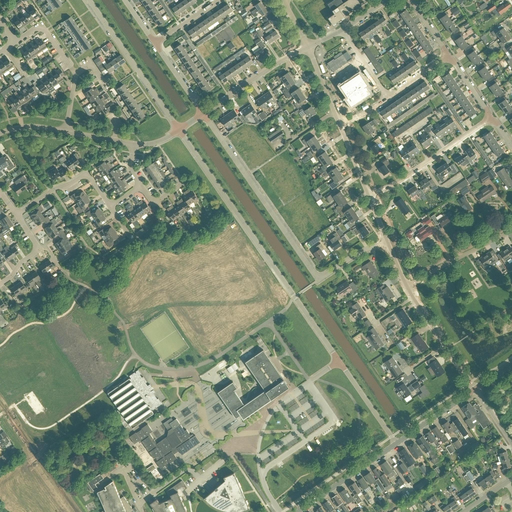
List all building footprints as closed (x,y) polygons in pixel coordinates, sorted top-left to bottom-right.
[(53,10),(62,5),(58,0),(55,0),(49,5),(52,9),(48,11),(50,14),(54,11),(53,10)] [(185,0),(182,2),(187,8),(192,5),(188,0),(185,0)] [(334,13),(327,18),(330,21),(334,26),(337,24),(336,23),(339,21),(341,19),(342,21),(346,18),(345,17),(344,15),(347,13),(346,12),(349,10),(351,9),(351,10),(358,5),(357,4),(362,1),(363,2),(365,0),(333,0),(327,4),(334,13)] [(145,7),(149,11),(155,7),(152,2),(145,7)] [(178,5),(182,12),(187,8),(182,2),(178,5)] [(251,13),(253,15),(264,7),(261,2),(255,6),(257,9),(251,13)] [(502,5),(497,9),(501,15),(508,10),(507,9),(511,6),(508,2),(503,6),(502,5)] [(487,8),(489,12),(496,8),(493,4),(487,8)] [(172,9),(177,15),(182,12),(178,5),(172,9)] [(223,8),(228,14),(232,11),(228,5),(223,8)] [(29,13),(34,20),(39,17),(32,6),(30,7),(32,11),(29,13)] [(149,11),(152,16),(159,12),(155,7),(149,11)] [(253,15),(255,17),(258,15),(260,13),(262,16),(268,12),(264,7),(253,15)] [(218,11),(223,18),(228,14),(223,8),(218,11)] [(24,16),(29,23),(34,20),(29,13),(27,9),(25,11),(27,14),(24,16)] [(404,19),(410,15),(406,10),(401,14),(404,19)] [(213,15),(218,21),(223,18),(218,11),(213,15)] [(440,19),(443,23),(450,19),(447,15),(448,14),(446,11),(441,15),(442,17),(440,19)] [(19,19),(24,27),(29,23),(24,16),(22,12),(20,14),(22,17),(19,19)] [(152,16),(156,21),(162,17),(159,12),(152,16)] [(208,18),(213,25),(218,21),(213,15),(208,18)] [(407,23),(413,20),(410,15),(404,19),(407,23)] [(14,23),(19,30),(24,27),(19,19),(17,16),(15,17),(17,21),(14,23)] [(66,29),(74,23),(70,17),(62,23),(62,22),(58,25),(60,27),(63,25),(65,28),(66,29)] [(156,21),(159,26),(166,22),(162,17),(156,21)] [(384,17),(379,20),(383,26),(386,23),(392,31),(395,29),(390,22),(389,23),(388,22),(387,21),(384,17)] [(203,22),(208,28),(213,25),(208,18),(203,22)] [(443,23),(447,29),(454,24),(457,22),(455,20),(452,22),(450,19),(443,23)] [(374,24),(378,29),(383,26),(379,20),(374,24)] [(411,28),(416,25),(413,20),(407,23),(411,28)] [(198,25),(203,32),(208,28),(203,22),(198,25)] [(70,35),(79,29),(74,23),(66,29),(65,28),(62,31),(64,33),(67,31),(70,35)] [(374,24),(369,27),(373,33),(376,31),(377,33),(379,31),(378,29),(374,24)] [(452,32),(454,34),(460,30),(458,28),(457,29),(454,24),(447,29),(450,33),(452,32)] [(193,28),(198,35),(203,32),(198,25),(193,28)] [(266,28),(275,40),(280,36),(276,30),(273,32),(271,30),(274,28),(272,25),(266,28)] [(414,33),(420,29),(416,25),(411,28),(414,33)] [(369,27),(364,31),(368,36),(371,40),(373,38),(374,38),(375,37),(374,35),(373,33),(369,27)] [(188,32),(193,38),(198,35),(193,28),(188,32)] [(265,37),(269,43),(275,40),(266,28),(264,30),(266,33),(267,33),(268,35),(265,37)] [(499,38),(507,33),(503,28),(497,32),(496,30),(491,33),(494,38),(497,36),(499,38)] [(79,29),(70,35),(73,39),(69,41),(71,44),(75,42),(74,41),(83,35),(79,29)] [(417,38),(423,34),(420,29),(414,33),(417,38)] [(364,31),(359,34),(363,39),(366,37),(368,39),(370,38),(368,36),(364,31)] [(455,40),(459,45),(465,41),(462,36),(463,35),(462,33),(456,37),(457,39),(455,40)] [(502,48),(507,45),(505,43),(511,39),(507,33),(499,38),(501,42),(498,44),(502,48)] [(421,43),(426,39),(423,34),(417,38),(421,43)] [(78,47),(87,41),(83,35),(74,41),(75,42),(77,45),(73,47),(75,50),(79,47),(78,47)] [(37,44),(42,51),(47,48),(42,40),(39,42),(36,39),(34,40),(37,44)] [(424,48),(430,44),(426,39),(421,43),(424,48)] [(78,47),(79,47),(81,51),(77,53),(79,56),(83,53),(91,47),(87,41),(78,47)] [(265,47),(261,41),(256,44),(259,49),(254,53),(258,59),(265,54),(262,49),(265,47)] [(464,49),(466,51),(472,47),(470,44),(468,45),(465,41),(459,45),(462,50),(464,49)] [(32,47),(37,55),(42,51),(37,44),(34,46),(31,42),(29,44),(32,47)] [(174,49),(178,54),(184,49),(181,44),(174,49)] [(426,50),(428,53),(433,49),(430,44),(424,48),(423,49),(424,51),(426,50)] [(510,54),(511,52),(511,44),(508,48),(507,45),(502,48),(505,53),(508,51),(510,54)] [(27,51),(32,58),(37,55),(32,47),(29,49),(26,46),(24,47),(27,51)] [(468,55),(471,60),(478,56),(474,51),(476,50),(474,48),(469,52),(470,54),(468,55)] [(19,51),(27,62),(32,58),(27,51),(24,53),(21,49),(19,51)] [(178,54),(181,59),(188,54),(184,49),(178,54)] [(119,66),(125,62),(120,55),(117,57),(114,53),(112,55),(115,59),(119,66)] [(181,59),(185,64),(191,59),(188,54),(181,59)] [(329,64),(328,64),(333,71),(347,61),(345,59),(343,55),(342,54),(342,55),(334,60),(329,64)] [(3,63),(8,71),(13,67),(6,56),(3,58),(6,61),(3,63)] [(244,60),(248,66),(253,63),(249,56),(244,60)] [(476,64),(478,66),(484,62),(482,59),(481,60),(478,56),(471,60),(475,65),(476,64)] [(107,59),(110,62),(114,69),(119,66),(115,59),(112,61),(109,57),(107,59)] [(185,64),(188,69),(195,64),(191,59),(185,64)] [(0,69),(3,74),(8,71),(3,63),(1,60),(0,60),(0,63),(1,65),(0,65),(0,69)] [(239,63),(243,70),(248,66),(244,60),(239,63)] [(102,63),(104,66),(106,69),(108,72),(109,73),(114,69),(110,62),(106,64),(104,61),(102,63)] [(409,64),(413,70),(418,67),(414,61),(409,64)] [(234,67),(238,73),(243,70),(239,63),(234,67)] [(188,69),(192,74),(198,69),(195,64),(188,69)] [(404,68),(408,73),(413,70),(409,64),(404,68)] [(479,71),(482,76),(488,72),(485,67),(487,66),(485,64),(479,67),(481,70),(479,71)] [(229,70),(233,76),(238,73),(234,67),(229,70)] [(400,71),(403,77),(408,73),(404,68),(400,71)] [(53,76),(58,84),(63,80),(61,77),(57,71),(56,69),(53,71),(56,74),(53,76)] [(192,74),(195,78),(201,74),(198,69),(192,74)] [(224,73),(229,80),(233,76),(229,70),(224,73)] [(395,74),(399,80),(403,77),(400,71),(395,74)] [(487,79),(489,82),(495,78),(493,75),(492,76),(488,72),(482,76),(485,81),(487,79)] [(48,80),(53,87),(58,84),(53,76),(51,73),(48,74),(51,78),(48,80)] [(219,77),(223,83),(229,80),(224,73),(219,77)] [(284,83),(292,78),(288,73),(282,77),(281,74),(276,77),(279,82),(282,80),(284,83)] [(359,73),(340,86),(349,99),(350,98),(353,102),(367,93),(364,88),(368,86),(359,73)] [(390,78),(394,83),(399,80),(395,74),(394,75),(393,73),(392,74),(393,76),(390,78)] [(443,77),(446,82),(453,78),(449,73),(443,77)] [(195,78),(198,83),(205,79),(201,74),(195,78)] [(43,83),(48,91),(53,87),(48,80),(46,76),(44,78),(46,81),(43,83)] [(284,94),(291,90),(290,87),(295,83),(292,78),(284,83),(286,86),(283,88),(284,89),(282,91),(284,94)] [(446,82),(450,87),(456,83),(453,78),(446,82)] [(198,83),(202,88),(208,84),(205,79),(198,83)] [(490,87),(493,92),(499,87),(496,83),(498,82),(496,79),(490,83),(492,86),(490,87)] [(38,87),(40,89),(43,94),(48,91),(43,83),(41,80),(39,81),(41,85),(38,87)] [(420,85),(425,92),(430,88),(425,82),(420,85)] [(450,87),(453,92),(460,88),(456,83),(450,87)] [(202,88),(205,93),(212,89),(208,84),(202,88)] [(116,89),(120,95),(127,90),(123,85),(116,89)] [(415,89),(420,95),(425,92),(420,85),(415,89)] [(27,91),(32,99),(37,95),(36,94),(32,88),(29,90),(26,86),(24,88),(25,89),(27,91)] [(498,95),(500,97),(506,94),(504,91),(503,92),(499,87),(493,92),(496,97),(498,95)] [(84,93),(87,98),(98,91),(96,88),(93,90),(92,88),(84,93)] [(293,96),(295,99),(302,94),(299,88),(293,92),(291,90),(284,94),(287,98),(289,96),(290,98),(293,96)] [(453,92),(457,97),(463,93),(460,88),(453,92)] [(22,95),(27,102),(32,99),(27,91),(25,89),(23,91),(21,90),(19,91),(22,95)] [(415,89),(410,92),(415,99),(416,100),(418,99),(417,97),(420,95),(415,89)] [(17,98),(22,105),(27,102),(22,95),(19,97),(15,90),(12,92),(17,98)] [(120,95),(123,100),(130,95),(127,90),(120,95)] [(87,98),(91,103),(98,98),(97,96),(100,93),(98,91),(87,98)] [(270,92),(265,95),(270,103),(273,101),(275,104),(277,102),(270,92)] [(405,95),(410,102),(415,99),(410,92),(405,95)] [(457,97),(460,102),(467,98),(463,93),(457,97)] [(294,104),(298,109),(302,105),(301,103),(306,99),(302,94),(295,99),(297,102),(294,104)] [(123,100),(127,105),(134,100),(130,95),(123,100)] [(260,98),(267,109),(270,107),(268,104),(270,103),(265,95),(260,98)] [(400,99),(405,105),(410,102),(405,95),(400,99)] [(15,106),(17,109),(22,105),(17,98),(14,100),(12,96),(9,98),(10,99),(15,106)] [(499,104),(502,109),(509,104),(506,100),(507,99),(506,96),(500,100),(501,103),(499,104)] [(91,103),(94,108),(105,100),(103,97),(100,100),(98,98),(91,103)] [(264,107),(266,109),(267,109),(260,98),(256,101),(261,109),(264,107)] [(460,102),(464,107),(470,103),(467,98),(460,102)] [(395,102),(400,109),(405,105),(400,99),(395,102)] [(94,108),(97,112),(105,107),(103,105),(107,103),(105,100),(94,108)] [(127,105),(131,110),(137,105),(134,100),(127,105)] [(395,102),(391,105),(395,112),(396,114),(398,113),(397,111),(400,109),(395,102)] [(464,107),(467,112),(473,107),(470,103),(464,107)] [(251,104),(246,108),(254,118),(256,117),(254,114),(256,112),(251,104)] [(508,112),(510,114),(511,112),(511,108),(511,109),(509,104),(502,109),(506,114),(508,112)] [(131,110),(134,115),(141,111),(137,105),(131,110)] [(391,105),(386,109),(390,115),(391,117),(393,116),(392,114),(395,112),(391,105)] [(301,117),(307,114),(309,118),(316,113),(311,106),(306,110),(304,108),(298,112),(301,117)] [(97,112),(100,117),(111,110),(109,107),(106,109),(105,107),(97,112)] [(430,107),(426,110),(429,115),(434,112),(430,107)] [(467,112),(470,117),(477,113),(473,107),(467,112)] [(246,117),(244,119),(246,121),(247,123),(250,121),(247,118),(250,116),(252,119),(254,118),(246,108),(242,111),(246,117)] [(386,109),(381,112),(385,119),(386,121),(388,119),(387,117),(390,115),(386,109)] [(234,110),(229,113),(234,121),(237,119),(239,122),(241,120),(243,123),(246,121),(244,119),(241,115),(239,117),(234,110)] [(134,115),(138,121),(145,116),(141,111),(134,115)] [(263,111),(258,115),(262,121),(267,117),(263,111)] [(225,116),(234,130),(232,127),(234,125),(232,122),(234,121),(229,113),(225,116)] [(228,130),(230,133),(234,130),(225,116),(220,119),(226,127),(228,125),(230,128),(228,130)] [(445,119),(453,129),(457,126),(452,118),(449,120),(447,118),(445,119)] [(363,127),(368,135),(370,133),(371,135),(375,132),(371,127),(374,125),(375,127),(378,124),(374,119),(371,122),(369,124),(369,123),(363,127)] [(443,125),(448,132),(453,129),(445,119),(443,120),(445,123),(443,125)] [(436,125),(444,136),(448,132),(443,125),(440,127),(438,124),(436,125)] [(434,131),(439,139),(444,136),(436,125),(434,126),(436,129),(434,131)] [(268,136),(272,143),(285,134),(281,128),(268,136)] [(257,166),(265,161),(254,144),(254,145),(247,133),(246,133),(244,129),(236,133),(257,166)] [(484,136),(481,138),(483,140),(485,138),(487,141),(494,137),(490,132),(484,136)] [(422,135),(430,145),(434,142),(429,134),(426,136),(424,133),(422,135)] [(419,141),(425,149),(430,145),(422,135),(420,136),(422,139),(419,141)] [(310,146),(318,141),(314,136),(309,140),(307,138),(302,141),(306,146),(309,144),(310,146)] [(494,137),(487,141),(491,146),(497,142),(494,137)] [(382,143),(378,139),(373,142),(375,145),(371,148),(376,155),(381,151),(378,146),(382,143)] [(313,156),(318,153),(316,151),(322,147),(318,141),(310,146),(313,150),(310,152),(313,156)] [(410,147),(416,155),(420,152),(413,141),(411,143),(413,146),(410,147)] [(497,142),(491,146),(494,151),(501,147),(497,142)] [(404,147),(411,158),(416,155),(410,147),(408,149),(406,146),(404,147)] [(401,153),(407,161),(411,158),(404,147),(402,149),(404,151),(401,153)] [(501,147),(494,151),(494,152),(498,156),(504,152),(501,147)] [(471,148),(465,151),(469,156),(466,158),(469,162),(470,162),(472,165),(474,163),(472,161),(476,158),(475,157),(476,156),(475,154),(471,148)] [(321,162),(329,157),(325,152),(320,156),(318,153),(313,156),(316,161),(319,159),(321,162)] [(69,159),(75,167),(80,164),(77,160),(79,158),(76,153),(73,155),(74,156),(69,159)] [(461,155),(455,160),(458,165),(461,163),(463,167),(469,162),(466,158),(464,160),(461,155)] [(65,162),(70,170),(75,167),(69,159),(67,161),(63,156),(58,160),(62,165),(65,162)] [(169,170),(170,172),(171,173),(172,173),(173,175),(174,174),(176,177),(178,175),(164,156),(162,157),(164,160),(163,161),(165,162),(164,163),(166,167),(167,166),(169,169),(169,170)] [(0,158),(0,164),(3,169),(6,167),(9,171),(14,167),(9,159),(5,161),(2,157),(0,158)] [(322,174),(329,169),(327,166),(333,163),(329,157),(321,162),(323,165),(321,167),(324,172),(321,174),(322,174)] [(380,160),(383,164),(384,165),(379,169),(384,176),(390,172),(386,166),(390,164),(385,157),(380,160)] [(151,175),(161,168),(156,161),(146,168),(148,171),(147,172),(149,174),(150,173),(151,175)] [(276,161),(268,166),(290,198),(297,193),(286,176),(276,161)] [(96,167),(99,172),(110,164),(109,162),(105,164),(104,162),(96,167)] [(446,163),(441,166),(447,173),(450,171),(451,173),(453,172),(454,174),(457,172),(453,165),(450,167),(446,163)] [(103,177),(105,175),(110,171),(109,169),(112,167),(110,164),(99,172),(103,177)] [(437,176),(441,183),(444,181),(443,179),(445,177),(444,176),(447,173),(441,166),(436,169),(440,174),(437,176)] [(61,177),(66,174),(62,168),(58,171),(55,167),(51,170),(50,170),(47,172),(49,176),(50,176),(53,180),(59,176),(61,177)] [(155,181),(165,175),(161,168),(151,175),(154,179),(153,180),(154,182),(155,181)] [(330,175),(332,178),(339,173),(336,168),(330,171),(329,169),(322,174),(324,177),(327,176),(327,177),(330,175)] [(504,168),(497,173),(508,189),(510,187),(510,188),(511,187),(511,186),(511,181),(508,175),(508,174),(504,168)] [(105,175),(108,180),(119,172),(117,169),(114,172),(113,170),(110,171),(105,175)] [(493,169),(488,173),(491,178),(497,174),(493,169)] [(108,180),(112,184),(119,179),(118,177),(121,175),(119,172),(108,180)] [(329,185),(332,190),(339,185),(338,182),(343,178),(339,173),(332,178),(334,181),(329,185)] [(485,173),(479,177),(483,183),(489,178),(485,173)] [(158,188),(159,189),(170,181),(165,175),(155,181),(159,187),(158,188)] [(19,184),(13,188),(17,194),(27,188),(22,182),(26,180),(23,176),(17,180),(19,184)] [(426,178),(420,183),(424,189),(425,190),(429,187),(428,186),(429,185),(432,188),(431,189),(433,191),(438,188),(436,185),(432,179),(429,181),(426,178)] [(112,184),(115,189),(126,181),(124,179),(121,181),(119,179),(112,184)] [(115,189),(118,194),(126,189),(124,186),(128,184),(126,181),(115,189)] [(408,191),(412,197),(417,193),(420,198),(421,197),(425,195),(421,189),(418,191),(415,186),(408,191)] [(492,186),(488,189),(487,187),(480,191),(482,193),(477,197),(481,203),(483,201),(484,201),(493,195),(493,196),(497,193),(492,186)] [(466,187),(459,191),(462,196),(469,191),(466,187)] [(186,191),(194,202),(199,199),(193,191),(191,193),(189,189),(186,191)] [(313,196),(317,201),(323,197),(321,194),(319,196),(317,193),(316,194),(314,190),(311,192),(313,196)] [(76,199),(78,202),(86,196),(83,191),(76,196),(75,193),(70,196),(73,201),(76,199)] [(189,205),(194,202),(186,191),(184,193),(186,196),(184,198),(186,201),(189,205)] [(334,199),(337,202),(344,197),(340,192),(335,196),(333,193),(326,198),(329,203),(334,199)] [(77,207),(80,212),(85,208),(84,206),(90,202),(86,196),(78,202),(80,205),(77,207)] [(465,200),(466,199),(464,196),(457,201),(464,210),(462,211),(464,214),(466,213),(468,212),(469,212),(472,209),(465,200)] [(336,207),(339,212),(344,209),(342,207),(348,203),(344,197),(337,202),(339,205),(336,207)] [(179,201),(187,212),(191,209),(189,205),(186,201),(184,202),(182,199),(179,201)] [(398,206),(404,215),(410,211),(401,199),(395,204),(397,207),(398,206)] [(139,202),(146,213),(151,210),(146,202),(144,204),(141,201),(139,202)] [(177,208),(182,215),(187,212),(179,201),(176,203),(179,206),(177,208)] [(136,209),(142,217),(146,213),(139,202),(136,204),(138,208),(136,209)] [(307,239),(315,234),(308,222),(307,223),(294,202),(287,207),(307,239)] [(30,215),(34,221),(42,215),(40,212),(43,210),(40,205),(35,209),(37,211),(30,215)] [(170,208),(177,218),(182,215),(177,208),(175,209),(172,206),(170,208)] [(129,209),(137,220),(142,217),(136,209),(134,210),(132,207),(129,209)] [(345,215),(348,218),(355,213),(351,207),(346,211),(344,209),(339,212),(342,217),(345,215)] [(92,216),(94,219),(102,213),(98,208),(92,213),(90,210),(85,213),(89,218),(92,216)] [(167,214),(172,222),(177,218),(170,208),(167,209),(169,213),(167,214)] [(127,216),(132,223),(137,220),(129,209),(128,210),(127,211),(129,214),(127,216)] [(431,217),(436,225),(439,223),(442,227),(451,220),(451,221),(455,219),(450,212),(438,221),(434,215),(431,217)] [(93,224),(96,229),(101,225),(99,223),(105,219),(102,213),(94,219),(96,222),(93,224)] [(347,223),(350,228),(355,224),(353,222),(359,218),(355,213),(348,218),(350,221),(347,223)] [(45,224),(49,222),(50,221),(47,216),(44,218),(42,215),(34,221),(37,226),(44,222),(45,224)] [(2,226),(10,221),(6,216),(0,220),(0,223),(2,226)] [(420,221),(423,225),(425,224),(426,225),(431,222),(427,217),(420,221)] [(44,229),(48,234),(56,228),(54,225),(57,223),(54,219),(50,221),(49,222),(51,224),(44,229)] [(1,233),(3,236),(9,232),(7,229),(13,225),(10,221),(2,226),(4,228),(1,230),(2,232),(1,233)] [(356,236),(360,233),(363,237),(369,232),(364,226),(359,230),(357,227),(352,230),(356,236)] [(417,242),(418,242),(421,240),(421,241),(431,234),(431,235),(434,233),(429,226),(425,229),(423,227),(418,230),(420,233),(417,235),(418,236),(416,238),(415,239),(417,242)] [(104,235),(107,238),(115,232),(111,227),(105,231),(103,229),(98,232),(101,237),(104,235)] [(58,235),(59,237),(64,234),(61,229),(58,231),(56,228),(48,234),(51,239),(58,235)] [(106,243),(109,248),(114,244),(112,242),(118,237),(115,232),(107,238),(109,241),(106,243)] [(333,238),(330,240),(332,243),(330,245),(334,250),(341,245),(338,241),(341,239),(336,232),(332,235),(333,238)] [(55,244),(58,249),(66,244),(69,242),(67,239),(64,234),(59,237),(61,240),(55,244)] [(317,236),(311,240),(313,244),(320,239),(317,236)] [(58,249),(62,254),(68,250),(70,253),(75,249),(69,242),(66,244),(58,249)] [(318,250),(314,253),(319,260),(325,256),(321,251),(324,249),(323,247),(321,243),(315,247),(318,250)] [(10,250),(14,257),(19,253),(16,248),(18,247),(16,244),(11,248),(12,249),(10,250)] [(9,260),(14,257),(10,250),(10,251),(7,246),(3,249),(5,252),(2,254),(4,256),(6,255),(9,260)] [(500,258),(505,264),(508,262),(507,260),(510,258),(504,249),(500,253),(502,256),(500,258)] [(489,252),(485,255),(493,267),(496,265),(495,263),(498,261),(494,254),(492,256),(489,252)] [(489,270),(493,267),(485,255),(480,259),(482,262),(480,264),(485,270),(488,268),(489,270)] [(44,263),(48,270),(50,269),(51,270),(56,266),(54,264),(52,265),(49,260),(44,263)] [(365,269),(369,274),(369,273),(372,278),(379,273),(370,261),(361,267),(363,270),(365,269)] [(40,273),(42,276),(47,272),(46,271),(48,270),(44,263),(39,267),(42,272),(40,273)] [(30,275),(35,281),(37,280),(38,281),(43,278),(41,275),(39,277),(36,272),(30,275)] [(27,285),(29,287),(34,284),(33,283),(35,281),(30,275),(25,279),(29,284),(27,285)] [(16,285),(20,291),(22,290),(23,291),(28,288),(26,285),(24,287),(21,282),(16,285)] [(346,282),(336,289),(341,297),(350,291),(352,294),(358,289),(353,282),(349,285),(346,282)] [(13,295),(14,297),(19,294),(18,293),(20,291),(16,285),(11,289),(14,294),(13,295)] [(387,287),(385,288),(383,285),(376,290),(379,294),(381,293),(384,298),(381,300),(383,303),(384,303),(386,301),(394,296),(387,287)] [(366,315),(357,303),(352,306),(353,308),(350,311),(354,316),(357,314),(360,319),(366,315)] [(396,314),(405,327),(412,323),(403,310),(396,314)] [(15,325),(9,329),(15,338),(18,336),(14,330),(17,328),(15,325)] [(367,337),(376,349),(383,344),(377,335),(373,328),(368,332),(371,335),(367,337)] [(23,335),(19,338),(26,348),(32,343),(29,338),(32,336),(27,329),(22,333),(23,335)] [(413,341),(421,353),(428,348),(424,342),(418,334),(411,339),(413,342),(413,341)] [(403,341),(398,344),(401,350),(406,348),(403,341)] [(289,387),(263,350),(255,356),(254,357),(254,356),(245,362),(265,391),(244,405),(234,390),(237,388),(233,382),(218,392),(236,418),(240,415),(243,419),(289,387)] [(385,363),(394,377),(402,372),(392,358),(385,363)] [(445,372),(436,359),(429,365),(437,377),(445,372)] [(230,374),(239,368),(235,363),(227,369),(230,374)] [(155,407),(156,407),(157,407),(162,404),(158,398),(157,399),(153,394),(155,392),(154,390),(152,390),(152,389),(152,387),(150,384),(148,386),(146,383),(147,382),(143,377),(142,378),(140,375),(141,374),(138,370),(136,372),(136,373),(135,373),(135,372),(129,376),(131,379),(130,379),(129,378),(108,393),(120,410),(119,411),(118,410),(115,413),(126,429),(130,426),(129,425),(130,425),(133,428),(154,413),(151,410),(152,409),(153,410),(156,408),(155,407)] [(399,396),(401,395),(404,399),(411,394),(409,391),(414,388),(415,390),(421,386),(417,381),(412,385),(408,388),(404,384),(397,388),(399,392),(397,393),(399,396)] [(20,385),(11,391),(16,397),(24,391),(20,385)] [(471,406),(469,403),(461,408),(468,418),(465,420),(470,429),(474,426),(469,419),(474,415),(482,428),(483,429),(491,423),(481,408),(476,412),(474,408),(472,406),(471,406)] [(37,429),(47,422),(43,416),(44,415),(42,412),(37,416),(39,418),(33,422),(37,429)] [(176,419),(173,421),(171,418),(163,424),(168,431),(167,437),(163,439),(157,444),(154,439),(150,433),(153,431),(148,424),(142,428),(142,429),(136,433),(129,437),(134,444),(138,441),(140,443),(142,442),(153,458),(155,457),(158,461),(156,462),(161,469),(168,464),(167,463),(169,461),(170,463),(177,458),(174,454),(179,451),(182,455),(194,446),(200,442),(195,435),(194,436),(193,434),(190,435),(186,429),(185,431),(180,425),(176,419)] [(458,429),(463,437),(468,433),(458,419),(453,422),(454,424),(451,426),(454,430),(453,430),(455,432),(458,429)] [(448,433),(453,430),(454,430),(451,426),(448,421),(442,425),(448,433)] [(438,439),(440,437),(442,439),(441,440),(443,443),(448,440),(444,434),(442,435),(437,427),(432,430),(438,439)] [(430,431),(426,434),(432,443),(433,442),(437,447),(439,445),(430,431)] [(0,444),(4,442),(6,444),(9,441),(6,436),(3,439),(0,434),(0,444)] [(425,453),(428,452),(430,454),(429,455),(432,459),(431,460),(434,465),(440,461),(423,436),(417,440),(420,445),(425,453)] [(453,444),(457,449),(462,445),(459,440),(453,444)] [(471,446),(472,447),(468,449),(471,454),(482,447),(478,441),(471,446)] [(411,450),(410,451),(416,459),(423,454),(417,446),(416,446),(414,442),(408,446),(411,450)] [(451,444),(446,448),(450,455),(455,451),(451,444)] [(404,448),(399,452),(402,457),(401,457),(404,462),(406,460),(410,465),(408,467),(410,470),(415,467),(412,463),(415,461),(412,456),(410,457),(404,448)] [(435,452),(440,460),(444,457),(439,450),(435,452)] [(500,453),(502,460),(508,459),(506,451),(502,452),(502,450),(496,451),(497,454),(500,453)] [(501,470),(503,472),(508,470),(507,468),(510,467),(508,459),(502,460),(504,468),(501,470)] [(386,475),(387,474),(390,478),(396,474),(394,470),(393,470),(386,461),(380,465),(384,470),(383,471),(386,475)] [(397,467),(402,474),(408,470),(403,463),(397,467)] [(146,469),(149,473),(156,468),(153,464),(146,469)] [(423,464),(420,466),(426,475),(429,472),(423,464)] [(102,474),(104,478),(111,473),(111,472),(115,470),(112,466),(108,469),(109,470),(102,474)] [(376,468),(373,470),(375,472),(374,473),(378,478),(379,477),(386,486),(390,483),(384,474),(382,475),(379,470),(378,470),(376,468)] [(163,479),(156,469),(151,472),(158,482),(163,479)] [(484,479),(488,484),(495,480),(493,476),(495,475),(491,470),(489,472),(491,474),(484,479)] [(475,479),(469,471),(466,473),(471,481),(475,479)] [(370,472),(364,476),(370,484),(373,483),(374,485),(377,483),(382,491),(385,489),(378,479),(375,480),(370,472)] [(209,502),(211,504),(214,506),(216,508),(219,509),(222,510),(225,511),(228,511),(231,511),(234,511),(237,511),(241,511),(244,511),(247,510),(250,509),(234,473),(224,477),(225,480),(219,485),(218,484),(216,485),(217,487),(204,498),(206,500),(209,502)] [(101,474),(97,476),(88,483),(94,491),(98,488),(95,484),(104,478),(101,474)] [(358,480),(361,485),(360,485),(364,490),(369,486),(362,477),(358,480)] [(420,483),(423,487),(429,483),(426,479),(420,483)] [(479,485),(482,489),(488,484),(484,479),(478,483),(476,481),(474,482),(477,487),(479,485)] [(150,504),(156,511),(186,511),(181,499),(185,496),(182,491),(185,490),(183,487),(185,485),(182,480),(166,491),(170,499),(160,503),(157,499),(150,504)] [(106,488),(98,492),(105,509),(101,511),(132,511),(134,511),(128,502),(124,496),(120,499),(113,481),(105,486),(106,488)] [(355,482),(349,486),(355,495),(353,496),(358,504),(362,501),(357,494),(361,491),(355,482)] [(466,492),(469,497),(476,493),(473,489),(474,488),(471,484),(468,486),(470,489),(466,492)] [(345,489),(340,492),(343,497),(342,498),(347,504),(353,500),(348,492),(347,492),(345,489)] [(369,498),(370,497),(366,490),(362,493),(371,505),(373,503),(369,498)] [(460,497),(463,502),(469,497),(466,492),(462,495),(460,492),(457,494),(459,498),(460,497)] [(336,495),(332,498),(335,503),(334,503),(337,506),(339,505),(343,511),(345,511),(347,511),(340,499),(339,500),(336,495)] [(449,504),(452,509),(458,505),(456,501),(457,500),(454,496),(451,498),(453,501),(449,504)] [(327,501),(323,504),(326,509),(325,509),(327,511),(336,511),(332,505),(331,506),(327,501)]
